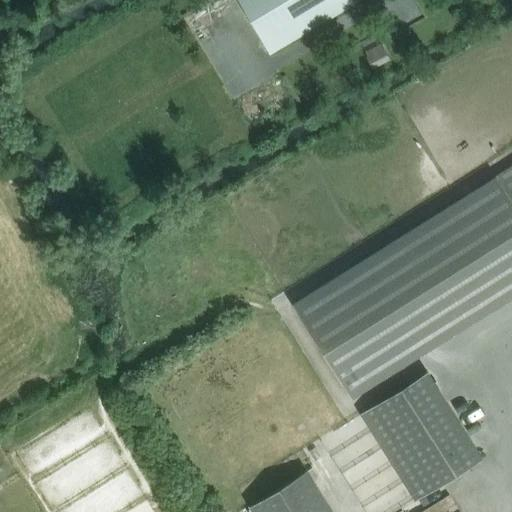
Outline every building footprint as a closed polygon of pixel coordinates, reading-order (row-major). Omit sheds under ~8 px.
[(237,0),(270,54),(358,1),(357,0),(237,0)] [(381,43),(364,52),(372,68),(389,60),(381,43)] [(511,168),(293,307),(350,396),(511,293),(511,168)] [(415,501),(482,459),(427,372),(360,414),(415,501)] [(249,506),(252,511),(332,511),(306,470),(249,506)] [(455,496),(422,511),(452,511),(461,508),(455,496)]
